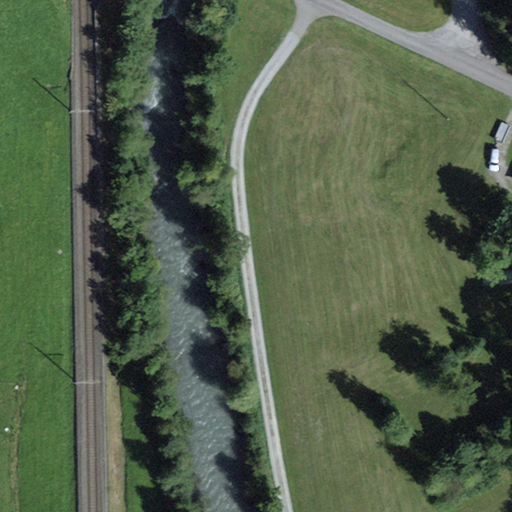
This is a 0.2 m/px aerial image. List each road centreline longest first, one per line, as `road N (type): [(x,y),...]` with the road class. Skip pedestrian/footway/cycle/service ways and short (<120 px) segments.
road 1 (track): [(315,0),(252,98),(237,148),(248,276),(287,511)]
road 2 (residential): [(321,0),(511,88)]
